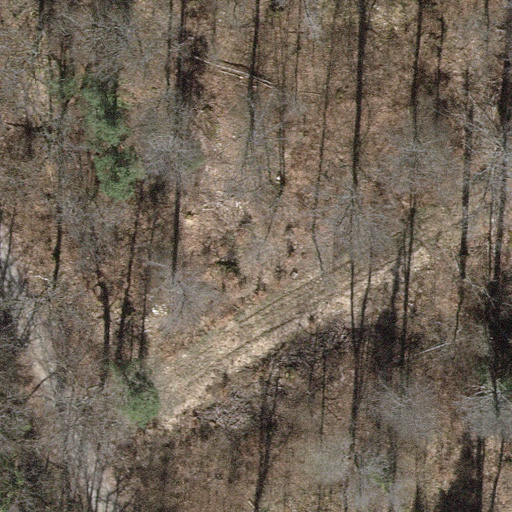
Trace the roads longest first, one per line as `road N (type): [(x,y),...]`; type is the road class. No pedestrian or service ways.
road 1 (track): [(58,418),(511,180)]
road 2 (track): [(108,511),(58,418),(0,274)]
